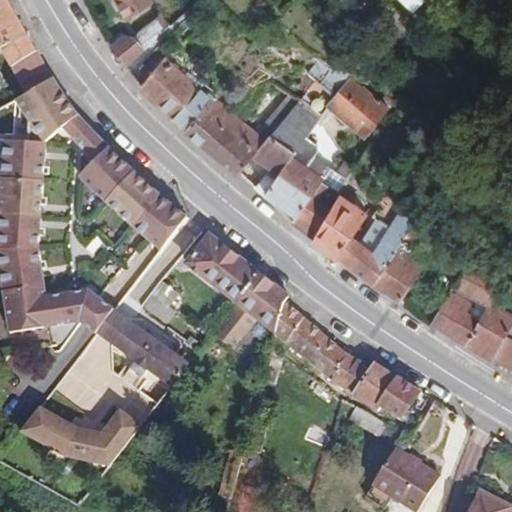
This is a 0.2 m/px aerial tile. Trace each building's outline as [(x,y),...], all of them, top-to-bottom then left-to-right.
[(0,0),(0,49),(1,49),(11,65),(37,51),(7,0),(0,0)] [(146,0),(116,0),(132,25),(154,10),(153,9),(146,0)] [(158,6),(157,4),(154,0),(146,0),(153,9),(158,6)] [(178,28),(182,25),(165,0),(163,0),(157,4),(158,6),(174,32),(178,28)] [(435,0),(401,0),(422,17),(435,0)] [(142,64),(160,46),(151,39),(141,51),(136,46),(125,45),(113,55),(128,78),(135,71),(142,64)] [(147,68),(142,64),(135,71),(140,75),(147,68)] [(55,81),(46,67),(27,86),(31,94),(55,81)] [(259,165),(262,161),(243,144),(250,135),(226,114),(190,89),(169,68),(152,86),(144,96),(180,130),(243,185),(259,165)] [(337,71),(331,78),(305,109),(327,126),(331,120),(341,104),(356,87),(337,71)] [(55,81),(31,94),(18,101),(32,120),(31,141),(6,140),(2,226),(45,180),(48,142),(67,128),(80,144),(92,131),(74,109),(55,81)] [(369,142),(390,117),(356,87),(341,104),(331,120),(351,137),(356,132),(369,142)] [(327,126),(305,109),(276,145),(301,163),(314,173),(322,164),(322,157),(312,149),(327,126)] [(133,170),(92,131),(80,144),(96,163),(80,179),(130,232),(149,241),(163,251),(189,218),(133,170)] [(301,163),(276,145),(262,161),(259,165),(275,177),(259,198),(268,206),(270,204),(295,225),(293,227),(302,234),(321,203),(319,202),(329,192),(324,187),(311,177),(298,168),(301,163)] [(351,190),(358,178),(351,174),(344,185),(351,190)] [(329,192),(337,181),(331,177),(324,187),(329,192)] [(41,249),(45,180),(2,226),(1,250),(12,331),(82,322),(97,335),(99,332),(98,331),(114,310),(92,294),(48,297),(41,249)] [(320,248),(337,215),(321,203),(302,234),(320,248)] [(410,254),(412,251),(384,231),(370,253),(356,243),(370,226),(345,204),(337,215),(320,248),(379,293),(410,254)] [(260,274),(211,236),(189,263),(238,302),(260,274)] [(433,268),(410,254),(379,293),(404,311),(433,268)] [(260,274),(238,302),(277,335),(286,305),(290,299),(260,274)] [(508,297),(478,277),(465,293),(462,291),(436,331),(511,380),(511,379),(511,321),(499,313),(508,297)] [(179,295),(162,282),(144,305),(168,323),(177,311),(171,305),(179,295)] [(286,305),(277,335),(327,377),(354,395),(370,371),(326,338),(286,305)] [(99,332),(116,311),(114,310),(98,331),(99,332)] [(189,365),(116,311),(99,332),(139,363),(137,365),(147,373),(152,373),(171,388),(189,365)] [(282,354),(273,347),(264,382),(275,385),(283,355),(282,354)] [(286,349),(282,354),(283,355),(290,360),(295,355),(286,349)] [(374,363),(370,371),(354,395),(378,411),(381,406),(399,379),(374,363)] [(147,373),(137,365),(133,370),(144,378),(147,373)] [(421,393),(399,379),(381,406),(402,419),(421,393)] [(325,401),(333,392),(320,382),(313,390),(325,401)] [(41,406),(22,430),(66,465),(85,466),(86,459),(94,459),(108,470),(140,428),(119,412),(101,435),(73,432),(41,406)] [(396,447),(403,435),(358,407),(350,418),(396,447)] [(417,511),(418,511),(439,477),(395,450),(365,497),(385,509),(392,496),(417,511)] [(221,496),(233,499),(245,455),(233,451),(221,496)] [(506,511),(500,508),(502,504),(481,493),(471,511),(506,511)]
